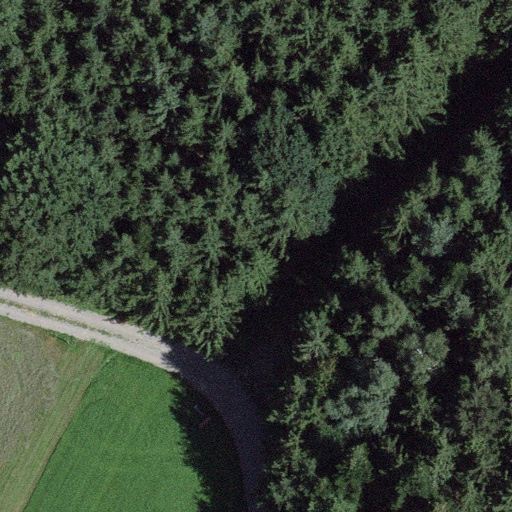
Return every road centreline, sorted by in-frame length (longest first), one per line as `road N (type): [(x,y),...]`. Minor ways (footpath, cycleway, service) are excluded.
road 1 (track): [(223,399),(344,240),(511,66)]
road 2 (track): [(253,511),(249,471),(223,399),(101,341),(0,306)]
